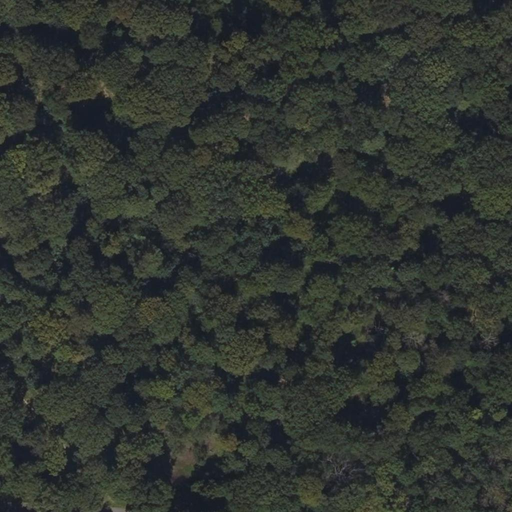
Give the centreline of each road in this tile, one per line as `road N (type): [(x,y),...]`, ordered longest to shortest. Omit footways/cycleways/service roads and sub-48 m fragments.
road 1 (track): [(112,511),(0,365)]
road 2 (unclassified): [(0,505),(144,511)]
